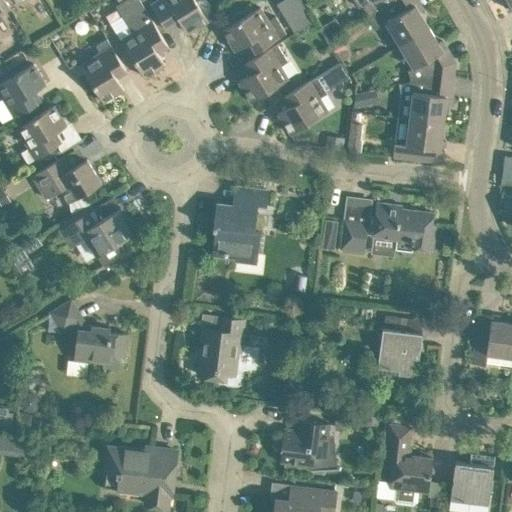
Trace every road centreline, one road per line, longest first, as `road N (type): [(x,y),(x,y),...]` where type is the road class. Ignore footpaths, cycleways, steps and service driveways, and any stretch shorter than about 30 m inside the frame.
road 1 (residential): [(216,511),(219,427),(205,414),(158,403),(144,381),(146,310),(163,278),(176,174)]
road 2 (residential): [(480,183),(320,166),(205,142)]
road 3 (residential): [(511,432),(467,426),(448,413),(444,393),(461,276),(493,250)]
road 4 (residential): [(462,0),(482,34),(490,88),(480,183)]
road 5 (residential): [(205,142),(200,120),(182,106),(149,111),(137,130),(138,153),(153,170),(176,174)]
